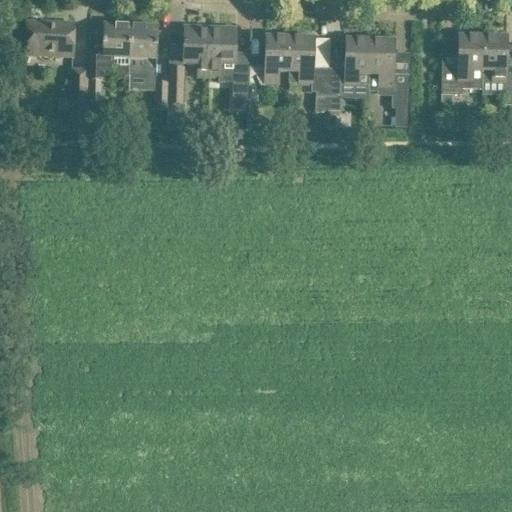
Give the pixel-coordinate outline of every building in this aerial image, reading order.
[(73,60),(73,46),(74,26),(26,24),(25,58),(73,60)] [(130,61),(131,27),(103,27),(102,60),(89,59),(89,81),(88,90),(88,109),(88,115),(87,135),(100,135),(101,110),(102,82),(102,77),(113,77),(113,84),(120,82),(129,79),(129,61),(130,61)] [(156,80),(157,28),(131,27),(130,61),(130,77),(143,78),(143,79),(156,80)] [(184,50),(183,66),(199,66),(199,78),(209,79),(210,31),(184,30),(184,50)] [(210,31),(209,79),(219,79),(219,84),(234,84),(234,89),(233,112),(248,113),(248,105),(249,74),(234,74),(234,68),(235,52),(236,32),(210,31)] [(482,85),(483,51),(483,39),(459,39),(458,67),(454,67),(441,67),(441,108),(452,108),(452,100),(454,100),(454,98),(462,98),(462,92),(482,92),(482,85)] [(511,107),(511,75),(505,76),(506,40),(483,39),(483,51),(482,85),(506,85),(505,108),(511,107)] [(249,74),(248,105),(265,105),(265,85),(278,86),(279,73),(289,74),(290,40),(266,40),(265,69),(249,69),(249,74)] [(289,74),(288,86),(299,86),(311,86),(310,95),(316,95),(316,113),(328,113),(329,98),(329,75),(313,74),(314,41),(290,40),(289,74)] [(21,64),(22,43),(12,42),(11,64),(21,64)] [(370,43),(346,42),(345,72),(334,71),(333,87),(369,89),(370,43)] [(407,111),(408,96),(408,76),(392,75),(393,44),(370,43),(369,89),(369,94),(377,94),(377,99),(393,99),(392,110),(407,111)] [(182,108),(182,85),(183,71),(169,70),(169,84),(168,108),(182,108)] [(88,109),(88,90),(89,81),(87,81),(87,72),(72,72),(71,103),(58,102),(58,114),(71,114),(70,129),(70,134),(87,135),(88,115),(88,109)] [(169,84),(156,84),(155,112),(168,112),(168,108),(169,84)] [(329,98),(328,113),(339,113),(339,98),(329,98)] [(287,113),(287,132),(299,133),(300,113),(287,113)]
